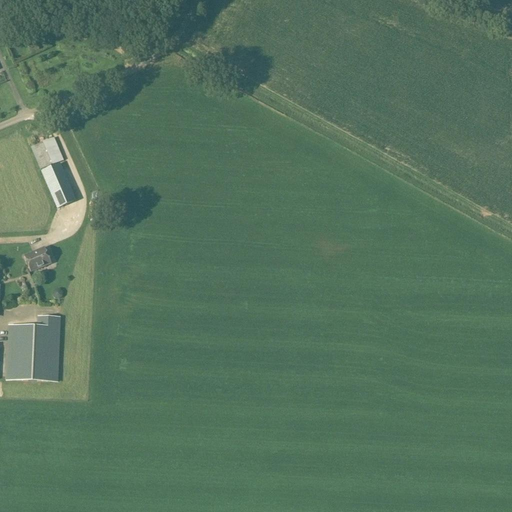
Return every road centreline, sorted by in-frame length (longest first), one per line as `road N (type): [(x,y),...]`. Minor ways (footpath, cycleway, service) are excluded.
road 1 (unclassified): [(0,126),(138,67),(175,37),(198,0)]
road 2 (track): [(138,67),(118,48),(0,8)]
